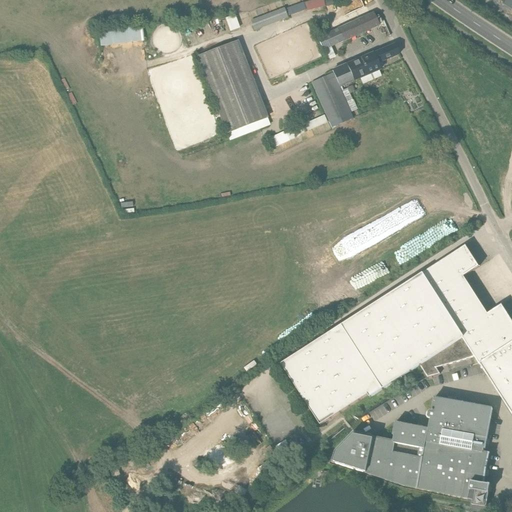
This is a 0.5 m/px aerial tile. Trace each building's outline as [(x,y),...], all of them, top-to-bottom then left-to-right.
[(288,16),(325,6),(323,0),(312,0),(286,7),(288,16)] [(283,9),(251,21),(254,30),(286,18),(283,9)] [(235,14),(225,17),(230,31),(240,28),(235,14)] [(379,26),(373,14),(336,30),(342,42),(379,26)] [(144,55),(143,25),(111,26),(112,43),(133,43),(133,55),(144,55)] [(342,42),(336,30),(317,39),(323,51),(329,48),(342,42)] [(213,37),(200,41),(201,47),(215,43),(213,37)] [(237,42),(197,57),(229,141),(269,126),(237,42)] [(394,45),(373,54),(378,64),(399,55),(394,45)] [(333,57),(329,48),(323,51),(327,60),(333,57)] [(373,54),(360,59),(366,75),(360,78),(363,83),(380,76),(378,70),(380,69),(378,64),(373,54)] [(360,59),(332,71),(339,87),(360,78),(366,75),(360,59)] [(332,74),(311,83),(328,122),(349,113),(332,74)] [(324,117),(296,129),(299,136),(326,123),(324,117)] [(295,128),(272,138),(277,147),(299,137),(299,136),(296,129),(295,128)] [(479,364),(511,343),(511,322),(501,306),(487,315),(463,277),(479,267),(466,247),(423,274),(281,365),(320,426),(368,395),(370,398),(420,366),(427,378),(440,374),(436,368),(474,357),(479,364)] [(511,343),(479,364),(479,365),(480,365),(511,415),(511,343)] [(335,452),(332,462),(404,486),(472,500),(472,505),(486,507),(490,485),(484,484),(485,477),(492,479),(493,470),(486,469),(490,453),(483,453),(483,449),(485,449),(492,409),(434,398),(428,429),(395,423),(393,436),(394,436),(393,442),(389,441),(388,441),(374,438),(353,433),(335,452)]
